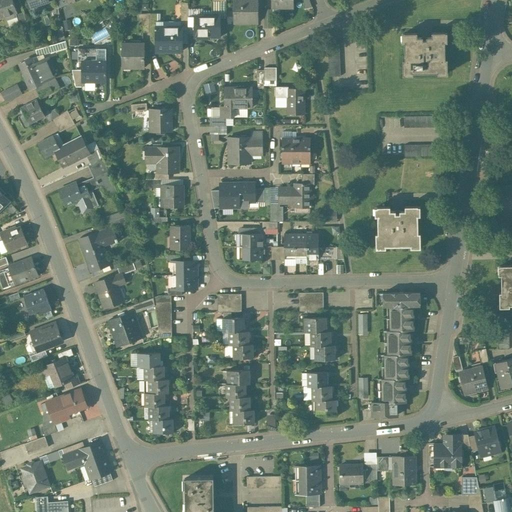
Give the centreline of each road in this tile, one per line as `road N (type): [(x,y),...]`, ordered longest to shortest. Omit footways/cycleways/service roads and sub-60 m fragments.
road 1 (residential): [(326,21),(191,84),(217,260),(233,278),(268,281),(457,276)]
road 2 (residential): [(130,457),(42,222),(0,135)]
road 3 (residential): [(130,457),(407,426),(434,408)]
road 4 (residential): [(457,276),(490,54)]
road 5 (residential): [(434,408),(457,276)]
